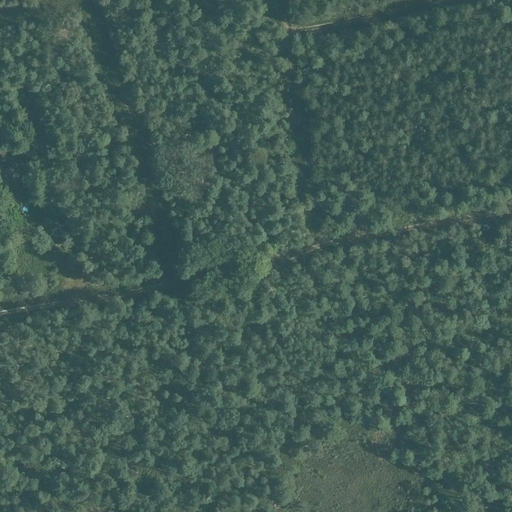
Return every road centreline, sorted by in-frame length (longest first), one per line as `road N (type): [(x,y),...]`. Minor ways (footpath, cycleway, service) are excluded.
road 1 (track): [(511,211),(330,243),(261,269),(0,313)]
road 2 (track): [(168,286),(141,148),(84,0)]
road 3 (track): [(319,246),(281,0)]
road 4 (track): [(446,0),(286,33)]
